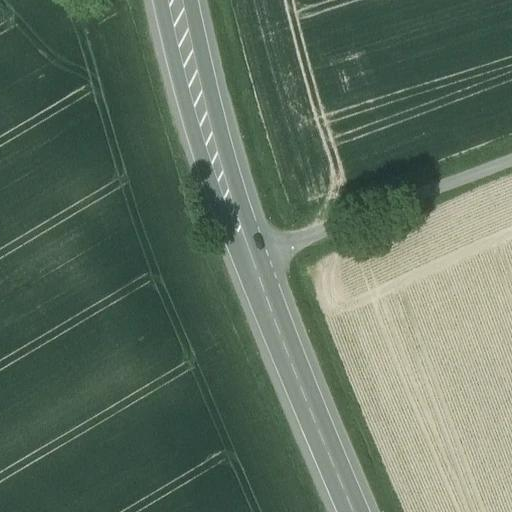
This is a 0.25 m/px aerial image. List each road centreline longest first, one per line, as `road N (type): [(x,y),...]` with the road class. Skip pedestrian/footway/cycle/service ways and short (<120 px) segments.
road 1 (unclassified): [(248,258),(511,164)]
road 2 (secondary): [(352,511),(248,258)]
road 3 (secondary): [(248,258),(197,102),(174,0)]
